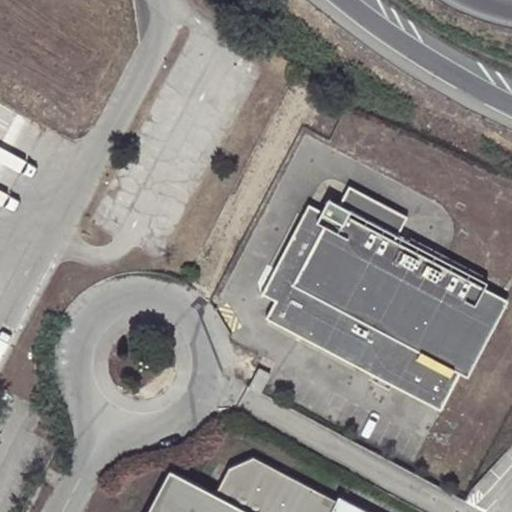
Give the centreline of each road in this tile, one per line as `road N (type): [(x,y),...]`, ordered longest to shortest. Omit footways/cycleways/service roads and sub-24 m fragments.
road 1 (unknown): [(50,234),(101,259),(130,249),(151,226),(217,81),(207,40),(159,37)]
road 2 (unclassified): [(104,427),(135,437),(179,427),(211,386),(207,338),(189,314),(144,296),(102,310),(84,327),(73,358)]
road 3 (trunk): [(337,0),(511,107)]
